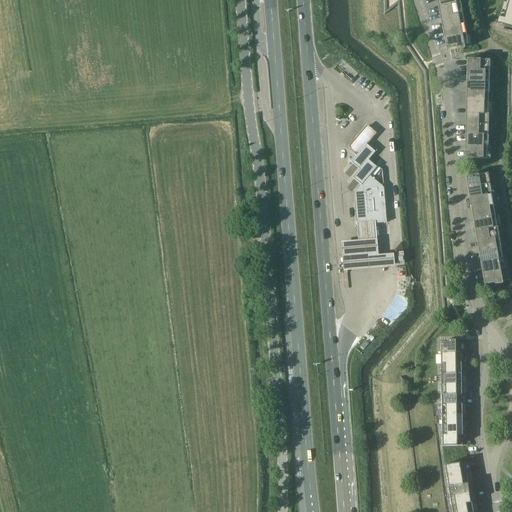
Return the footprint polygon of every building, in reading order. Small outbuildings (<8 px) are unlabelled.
[(511,0),(502,0),(496,24),(504,26),(511,27),(511,0)] [(441,7),(438,8),(440,18),(443,18),(463,14),(461,3),(441,7)] [(443,18),(440,18),(442,29),(445,28),(465,25),(463,14),(443,18)] [(445,28),(442,29),(444,39),(447,39),(467,35),(466,35),(465,25),(445,28)] [(447,39),(444,39),(446,51),(449,50),(450,50),(455,49),(457,49),(457,51),(464,49),(464,47),(472,46),(471,42),(470,34),(469,34),(466,35),(467,35),(447,39)] [(467,60),(467,71),(469,71),(489,72),(490,60),(470,60),(467,60)] [(467,71),(466,82),(469,82),(489,82),(489,72),(469,71),(467,71)] [(466,82),(466,93),(469,93),(486,93),(489,93),(489,92),(489,82),(469,82),(466,82)] [(466,93),(466,103),(469,103),(485,104),(492,104),(492,93),(489,92),(489,93),(486,93),(469,93),(466,93)] [(466,103),(465,114),(468,114),(484,115),(488,115),(491,116),(491,115),(492,113),(492,104),(485,104),(469,103),(466,103)] [(465,114),(465,125),(468,125),(484,125),(488,126),(488,115),(484,115),(468,114),(465,114)] [(376,132),(367,124),(348,146),(357,153),(376,132)] [(465,125),(465,136),(468,136),(482,136),(488,136),(488,126),(484,125),(468,125),(465,125)] [(465,136),(465,147),(467,147),(482,147),(488,147),(488,146),(488,136),(482,136),(468,136),(465,136)] [(366,145),(351,163),(353,164),(358,168),(359,170),(352,178),(354,179),(359,184),(361,185),(354,193),(355,206),(356,225),(359,225),(358,225),(357,223),(385,221),(385,222),(384,223),(386,223),(383,188),(369,175),(375,168),(374,166),(369,162),(367,161),(374,152),(373,151),(368,147),(366,145)] [(465,147),(464,158),(467,158),(490,159),(491,147),(488,146),(488,147),(482,147),(467,147),(465,147)] [(468,177),(465,177),(467,189),(470,188),(490,185),(488,173),(468,177)] [(470,188),(467,189),(469,199),(472,199),(492,196),(490,185),(470,188)] [(472,199),(469,199),(471,210),(474,210),(493,206),(492,196),(472,199)] [(474,210),(471,210),(473,221),(476,220),(495,217),(495,216),(493,206),(474,210)] [(476,220),(473,221),(475,231),(477,231),(497,227),(497,228),(500,228),(500,227),(498,216),(498,215),(495,216),(495,217),(476,220)] [(341,243),(343,274),(395,270),(394,257),(379,258),(376,223),(359,224),(359,242),(341,243)] [(477,231),(475,231),(476,242),(479,242),(499,238),(497,228),(497,227),(477,231)] [(479,242),(476,242),(478,253),(481,252),(501,249),(499,238),(479,242)] [(481,252),(478,253),(480,263),(483,263),(503,259),(501,249),(481,252)] [(483,263),(480,263),(482,274),(485,274),(508,270),(506,258),(503,259),(483,263)] [(485,274),(482,274),(484,285),(487,285),(510,281),(508,270),(485,274)] [(440,354),(461,354),(461,344),(463,344),(463,343),(440,343),(440,354)] [(440,354),(441,364),(461,364),(461,354),(440,354)] [(461,364),(441,364),(441,374),(461,374),(461,364)] [(441,374),(441,385),(461,384),(461,374),(441,374)] [(461,384),(441,385),(441,395),(461,394),(461,384)] [(441,395),(441,405),(462,405),(461,394),(441,395)] [(462,405),(441,405),(441,415),(462,415),(462,405)] [(441,415),(442,426),(462,425),(462,415),(441,415)] [(462,425),(442,426),(442,436),(462,435),(462,425)] [(442,447),(465,446),(465,445),(462,445),(462,435),(442,436),(442,447)] [(446,477),(466,473),(465,463),(467,463),(467,462),(444,466),(446,477)] [(446,477),(448,487),(468,483),(466,473),(446,477)] [(468,483),(448,487),(450,497),(470,493),(468,483)] [(450,497),(451,507),(471,503),(470,493),(450,497)] [(472,511),(471,503),(451,507),(452,511),(472,511)]
